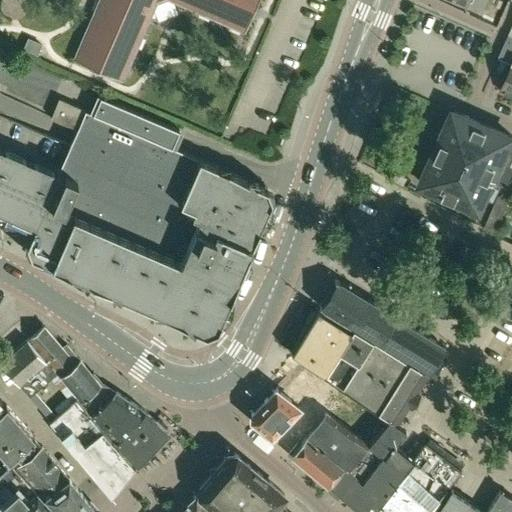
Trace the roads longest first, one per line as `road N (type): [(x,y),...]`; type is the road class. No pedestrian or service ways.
road 1 (unclassified): [(511,472),(429,419),(472,345),(294,233)]
road 2 (tertiary): [(294,233),(379,0)]
road 3 (tertiary): [(0,266),(142,365),(174,381),(204,383)]
road 4 (residential): [(329,511),(227,424),(204,383)]
road 5 (tertiary): [(204,383),(241,356),(294,233)]
road 6 (residential): [(118,511),(209,437),(204,383)]
road 7 (residential): [(511,125),(469,106),(511,14)]
road 8 (unclassified): [(238,115),(287,0)]
